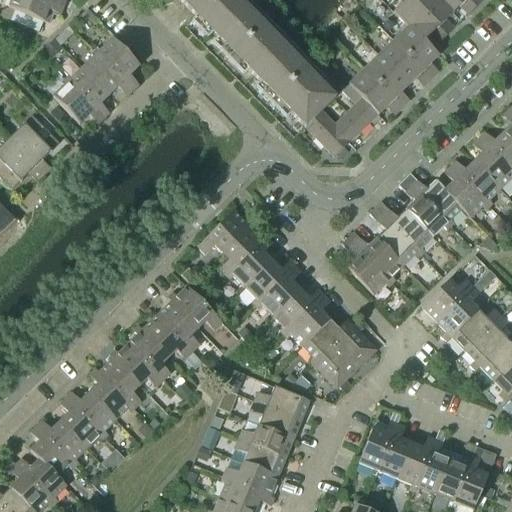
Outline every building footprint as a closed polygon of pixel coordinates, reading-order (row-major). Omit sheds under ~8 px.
[(62,10),(38,0),(10,0),(7,10),(10,11),(7,19),(29,28),(32,21),(42,24),(48,26),(52,15),(59,17),(62,10)] [(60,0),(38,0),(62,10),(65,2),(60,0)] [(248,13),(234,0),(176,0),(218,43),(248,13)] [(445,39),(407,0),(392,15),(406,30),(407,29),(422,44),(432,34),(435,37),(432,40),(437,46),(445,39)] [(451,16),(435,0),(407,0),(445,39),(452,31),(447,25),(444,28),(441,25),(451,16)] [(474,10),(464,0),(435,0),(451,16),(461,6),(464,9),(461,11),(467,17),(474,10)] [(464,0),(474,10),(481,3),(478,0),(464,0)] [(94,21),(85,12),(79,18),(88,27),(94,21)] [(247,72),(276,42),(248,13),(218,43),(247,72)] [(436,58),(422,44),(407,29),(406,30),(392,43),(430,82),(437,75),(431,69),(428,72),(426,69),(436,58)] [(137,69),(111,42),(99,53),(95,50),(92,53),(131,93),(137,87),(128,78),(137,69)] [(275,101),(305,72),(276,42),(247,72),(275,101)] [(430,82),(392,43),(377,58),(406,88),(416,78),(419,81),(416,84),(422,89),(430,82)] [(131,93),(92,53),(89,56),(92,60),(81,71),(107,98),(116,89),(125,99),(131,93)] [(406,88),(377,58),(363,72),(401,110),(408,103),(402,98),(399,100),(396,98),(406,88)] [(107,98),(81,71),(70,82),(66,78),(63,81),(102,121),(108,116),(99,106),(107,98)] [(320,114),(333,101),(305,72),(275,101),(303,130),(320,114)] [(401,110),(363,72),(347,87),(361,101),(376,117),(387,106),(390,109),(387,112),(393,118),(401,110)] [(102,121),(63,81),(59,85),(63,88),(51,100),(67,116),(77,127),(87,118),(96,127),(102,121)] [(67,116),(51,100),(42,109),(58,125),(67,116)] [(349,144),(376,117),(361,101),(333,128),(349,144)] [(511,118),(507,113),(501,118),(510,128),(501,136),(511,147),(511,118)] [(349,144),(333,128),(320,114),(303,130),(333,160),(349,144)] [(57,146),(31,119),(7,142),(43,179),(50,172),(41,163),(57,146)] [(511,147),(501,136),(492,145),(483,135),(477,141),(511,176),(511,147)] [(511,176),(477,141),(472,147),(480,156),(472,165),(499,192),(510,181),(511,183),(511,176)] [(43,179),(7,142),(0,148),(0,182),(10,192),(27,176),(36,185),(43,179)] [(499,192),(472,165),(463,173),(454,164),(448,170),(487,210),(491,206),(487,203),(499,192)] [(487,210),(448,170),(442,175),(451,185),(443,193),(442,193),(460,211),(460,212),(469,221),(481,209),(484,213),(487,210)] [(460,211),(442,193),(443,193),(434,184),(425,193),(408,176),(402,182),(449,229),(452,226),(448,223),(460,212),(460,211)] [(449,229),(402,182),(396,188),(413,204),(404,213),(431,240),(442,229),(445,233),(449,229)] [(431,240),(404,213),(395,221),(379,205),(373,210),(419,258),(423,255),(419,251),(431,240)] [(0,236),(14,223),(6,215),(0,209),(0,236)] [(419,258),(373,210),(367,216),(384,233),(375,241),(402,269),(413,258),(416,261),(419,258)] [(220,255),(247,229),(232,214),(196,249),(203,257),(212,248),(220,255)] [(239,265),(261,243),(247,229),(220,255),(227,263),(218,272),(225,279),(239,265)] [(402,269),(375,241),(366,250),(352,235),(346,241),(390,286),(394,283),(390,280),(402,269)] [(261,243),(239,265),(225,279),(228,283),(232,279),(243,291),(270,264),(261,255),(271,246),(265,240),(261,243)] [(390,286),(346,241),(340,246),(354,261),(345,271),(372,298),(384,286),(387,290),(390,286)] [(254,309),(293,270),(288,264),(278,272),(270,264),(243,291),(254,302),(250,305),(254,309)] [(271,320),(298,293),(290,284),(299,275),(293,270),(254,309),(257,312),(260,308),(271,320)] [(434,325),(471,290),(464,283),(455,292),(447,283),(420,310),(434,325)] [(220,325),(185,289),(175,299),(171,296),(166,301),(196,331),(204,324),(213,333),(220,325)] [(449,340),(476,313),(469,306),(478,297),(471,290),(434,325),(449,340)] [(282,338),(322,299),(316,293),(307,302),(298,293),(271,320),(282,331),(279,334),(282,338)] [(300,349),(327,323),(319,314),(328,305),(322,299),(282,338),(286,341),(289,338),(300,349)] [(196,331),(166,301),(169,304),(155,318),(191,355),(198,348),(189,339),(196,331)] [(463,354),(499,319),(492,312),(483,321),(476,313),(449,340),(445,344),(451,350),(455,346),(463,354)] [(191,355),(155,318),(140,332),(137,329),(167,360),(174,352),(183,362),(191,355)] [(477,369),(504,342),(497,335),(506,326),(499,319),(463,354),(477,369)] [(311,367),(351,328),(345,322),(336,331),(327,323),(300,349),(311,361),(308,364),(311,367)] [(335,392),(375,353),(364,342),(361,346),(348,332),(351,329),(351,328),(311,367),(335,392)] [(167,360),(137,329),(132,334),(136,337),(126,347),(161,383),(168,376),(160,367),(167,360)] [(492,384),(511,363),(511,349),(511,350),(504,342),(477,369),(478,370),(474,374),(479,379),(483,375),(492,384)] [(161,383),(126,347),(116,356),(113,353),(108,358),(111,361),(138,388),(145,381),(154,390),(161,383)] [(97,375),(132,412),(139,405),(130,395),(138,388),(111,361),(97,375)] [(502,403),(511,393),(511,363),(492,384),(501,393),(497,397),(502,403)] [(114,423),(125,412),(128,415),(132,412),(97,375),(94,372),(87,378),(96,387),(87,396),(114,423)] [(299,424),(307,404),(272,390),(268,400),(256,395),(252,404),(299,424)] [(114,423),(87,396),(79,404),(70,395),(64,401),(103,440),(106,437),(103,434),(114,423)] [(103,440),(64,401),(58,407),(67,416),(58,424),(85,451),(96,441),(99,444),(103,440)] [(291,443),(299,424),(252,404),(248,414),(260,419),(256,428),(291,443)] [(375,478),(396,427),(388,424),(386,428),(378,425),(378,424),(378,423),(360,467),(372,472),(370,476),(375,478)] [(85,451),(58,424),(49,433),(40,424),(34,429),(73,469),(77,466),(73,462),(85,451)] [(395,482),(410,447),(398,442),(403,430),(396,427),(375,478),(379,480),(381,476),(395,482)] [(283,462),(291,443),(256,428),(252,438),(240,433),(236,442),(283,462)] [(73,469),(34,429),(29,435),(38,444),(28,453),(37,463),(38,462),(55,480),(56,480),(67,469),(70,472),(73,469)] [(412,494),(433,442),(426,439),(421,451),(410,447),(395,482),(410,488),(408,492),(412,494)] [(276,480),(283,462),(236,442),(229,461),(276,480)] [(433,497),(447,462),(436,458),(441,446),(433,442),(412,494),(416,496),(418,491),(433,497)] [(449,509),(471,458),(463,455),(458,467),(447,462),(433,497),(447,503),(445,508),(449,509)] [(467,511),(471,511),(486,478),(474,473),(479,461),(471,458),(449,509),(454,511),(456,507),(467,511)] [(53,507),(14,467),(6,460),(0,465),(17,482),(8,491),(29,511),(40,511),(46,507),(49,510),(53,507)] [(268,499),(276,480),(229,461),(221,479),(268,499)] [(65,489),(56,480),(55,480),(38,462),(37,463),(29,471),(20,462),(14,467),(53,507),(56,504),(53,501),(65,489)] [(272,501),(268,499),(221,479),(219,484),(223,486),(217,501),(245,511),(253,511),(257,504),(269,509),(272,501)] [(29,511),(8,491),(0,498),(0,511),(29,511)] [(245,511),(217,501),(212,511),(245,511)]
